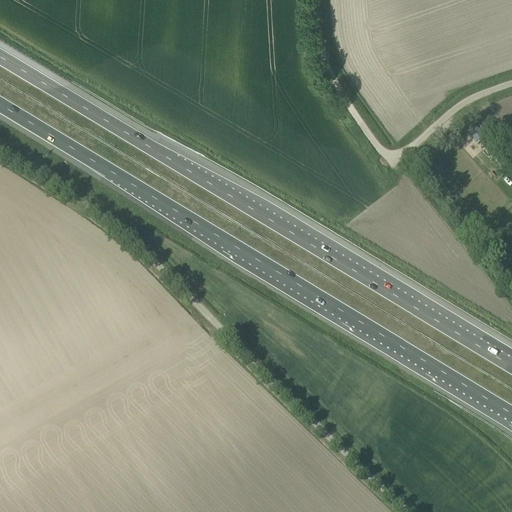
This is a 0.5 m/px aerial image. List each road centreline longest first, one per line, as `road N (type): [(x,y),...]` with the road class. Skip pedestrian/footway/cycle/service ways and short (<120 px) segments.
road 1 (motorway): [(511,366),(0,56)]
road 2 (motorway): [(0,105),(511,414)]
road 3 (unclassified): [(407,511),(121,227),(0,152)]
road 4 (unclassified): [(341,80),(388,151),(400,153),(475,86),(511,75)]
